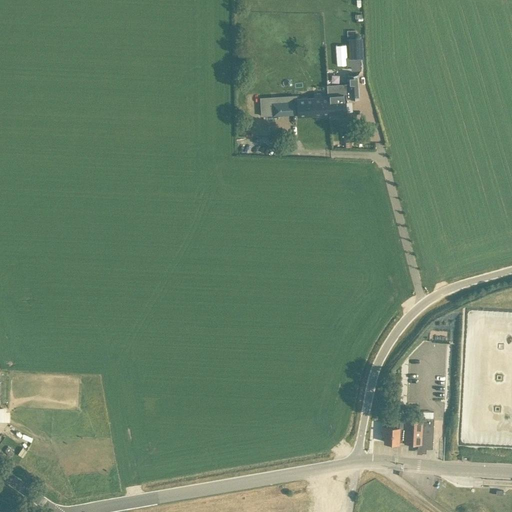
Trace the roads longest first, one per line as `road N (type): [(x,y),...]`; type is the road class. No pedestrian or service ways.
road 1 (unclassified): [(71,511),(356,461)]
road 2 (unclassified): [(356,461),(378,354),(399,320),(434,291),(511,269)]
